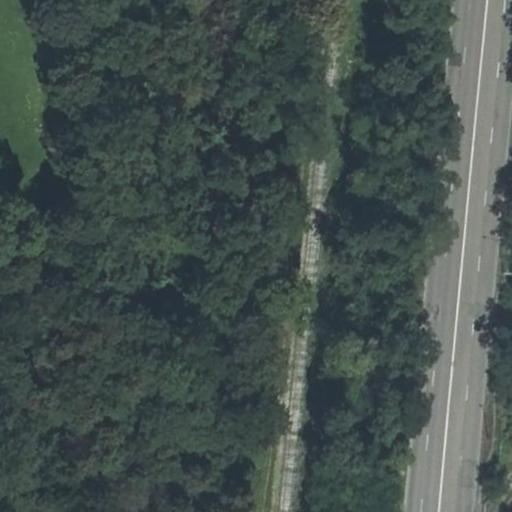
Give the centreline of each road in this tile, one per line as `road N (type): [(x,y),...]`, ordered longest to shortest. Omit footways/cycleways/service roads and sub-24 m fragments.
road 1 (secondary): [(487,0),(437,511)]
road 2 (track): [(0,398),(110,366),(139,303),(72,193),(35,0)]
